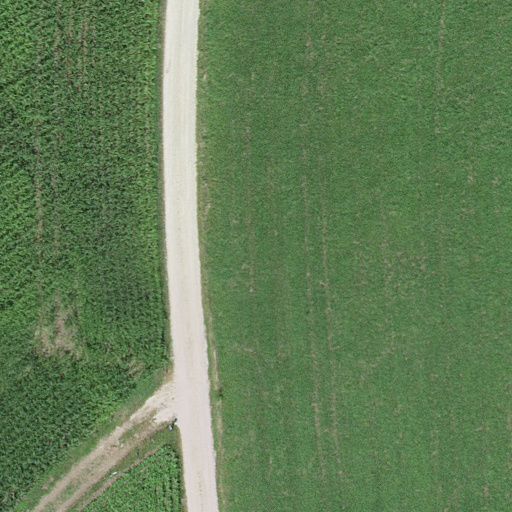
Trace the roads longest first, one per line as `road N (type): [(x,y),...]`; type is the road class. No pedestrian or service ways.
road 1 (track): [(196,511),(181,386),(190,0)]
road 2 (track): [(181,386),(31,511)]
